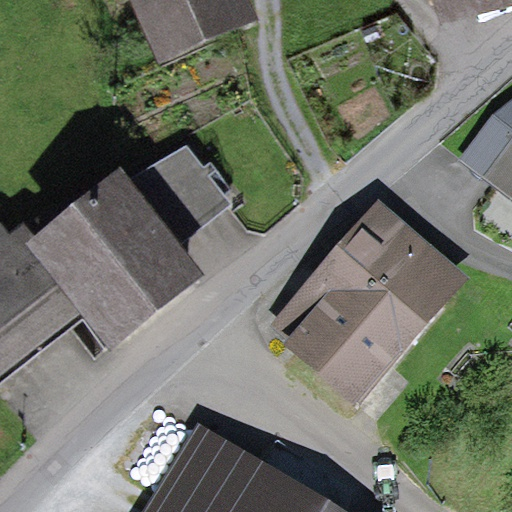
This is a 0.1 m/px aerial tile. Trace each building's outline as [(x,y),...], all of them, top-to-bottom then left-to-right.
[(140,0),(163,53),(249,14),(243,0),(140,0)] [(120,194),(166,252),(224,205),(184,154),(120,194)] [(511,161),(498,179),(511,189),(511,161)] [(111,342),(187,279),(166,252),(120,194),(116,189),(89,211),(39,251),(87,311),(111,342)] [(39,251),(89,211),(80,201),(10,247),(0,234),(0,379),(87,311),(39,251)] [(302,344),(357,391),(449,287),(377,222),(300,310),(318,326),(302,344)] [(317,511),(200,438),(154,511),(317,511)]
